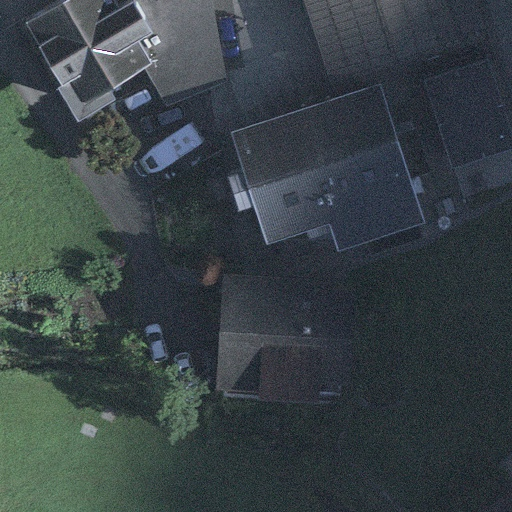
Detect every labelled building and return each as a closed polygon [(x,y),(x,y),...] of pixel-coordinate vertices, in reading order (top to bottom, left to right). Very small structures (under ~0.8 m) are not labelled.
[(67,0),(25,27),(80,116),(159,67),(117,0),(67,0)] [(442,0),(296,0),(318,77),(454,39),(442,0)] [(506,142),(482,66),(430,82),(454,158),(506,142)] [(371,90),(241,131),(273,233),(317,219),(325,244),(411,217),(371,90)] [(223,379),(336,384),(340,294),(305,292),(306,282),(227,278),(223,379)] [(511,511),(511,484),(510,482),(471,511),(511,511)]
